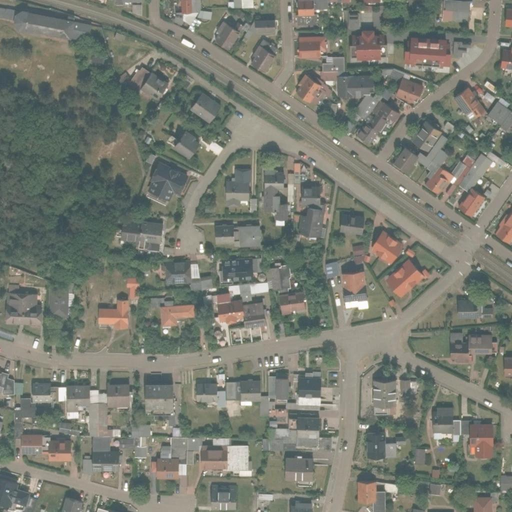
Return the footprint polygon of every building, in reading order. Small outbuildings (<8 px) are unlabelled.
[(182,0),(183,12),(177,12),(177,22),(195,21),(195,13),(203,13),(201,0),(182,0)] [(233,0),(234,10),(253,10),(252,0),(233,0)] [(313,0),(297,0),(298,15),(314,14),(314,9),(313,0)] [(313,0),(314,9),(332,9),(332,0),(334,0),(313,0)] [(397,2),(396,13),(417,14),(418,5),(427,5),(427,0),(414,0),(414,3),(397,2)] [(470,1),(459,0),(443,0),(442,19),(468,21),(470,1)] [(143,13),(143,4),(134,4),(134,13),(143,13)] [(0,15),(9,17),(19,19),(20,14),(27,10),(11,7),(0,5),(0,15)] [(32,11),(27,10),(20,14),(19,19),(19,23),(24,29),(26,29),(29,30),(73,39),(73,36),(77,20),(78,17),(70,15),(70,17),(70,18),(32,11)] [(348,29),(360,29),(359,13),(348,14),(348,29)] [(314,14),(298,15),(296,15),(296,31),(319,30),(318,14),(314,14)] [(79,20),(77,20),(73,36),(87,40),(91,41),(96,25),(79,20)] [(275,35),(275,20),(255,21),(255,35),(275,35)] [(216,41),(230,50),(240,33),(227,25),(216,41)] [(367,38),(358,38),(358,46),(356,46),(356,58),(384,59),(384,56),(389,56),(389,45),(384,45),(384,37),(375,37),(375,31),(367,31),(367,38)] [(120,32),(118,38),(124,41),(127,35),(120,32)] [(327,37),(299,37),(300,58),(322,58),(321,50),(327,50),(327,37)] [(449,66),(450,44),(447,44),(447,39),(410,38),(410,49),(405,48),(404,64),(449,66)] [(255,58),(252,63),(264,72),(276,57),(273,55),(276,50),(263,41),(253,56),(255,58)] [(453,57),(462,58),(462,53),(467,53),(467,48),(472,49),(472,42),(454,42),(453,57)] [(511,52),(502,51),(501,67),(511,67),(511,47),(511,52)] [(372,97),(373,74),(343,74),(344,57),(332,57),(332,62),(321,62),(320,79),(338,80),(337,96),(363,97),(372,97)] [(141,89),(151,73),(142,67),(140,70),(138,69),(129,83),(140,90),(141,89)] [(169,83),(152,72),(151,73),(141,89),(158,100),(169,83)] [(304,76),(296,88),(299,90),(296,94),(310,103),(311,102),(315,106),(325,91),(319,87),(321,84),(313,78),(311,81),(304,76)] [(418,97),(423,87),(403,78),(395,98),(410,104),(411,101),(413,102),(415,96),(418,97)] [(468,87),(453,97),(471,122),(485,112),(468,87)] [(221,106),(201,93),(190,109),(210,123),(221,106)] [(354,113),(366,121),(370,115),(373,117),(383,102),(386,99),(378,93),(372,97),(371,100),(363,97),(354,113)] [(497,102),(506,108),(510,103),(501,97),(497,102)] [(373,117),(386,126),(390,129),(400,113),(383,102),(373,117)] [(497,102),(487,116),(500,125),(510,111),(506,108),(497,102)] [(500,125),(500,126),(505,130),(511,120),(511,109),(511,110),(510,111),(500,125)] [(366,121),(355,136),(371,148),(386,126),(373,117),(370,115),(366,121)] [(425,120),(411,140),(428,152),(442,132),(437,128),(439,125),(435,122),(433,125),(425,120)] [(200,142),(184,130),(172,146),(189,158),(200,142)] [(418,157),(417,158),(430,167),(443,148),(450,138),(443,133),(426,157),(421,153),(418,157)] [(210,147),(221,153),(224,147),(213,141),(210,147)] [(418,157),(404,148),(392,166),(406,175),(417,158),(418,157)] [(443,148),(430,167),(437,172),(440,167),(450,153),(443,148)] [(474,187),(493,160),(480,152),(476,158),(468,152),(452,175),(450,179),(470,193),(474,187)] [(180,192),(188,175),(160,162),(152,178),(155,179),(149,190),(169,200),(175,189),(180,192)] [(296,173),(290,173),(290,183),(301,183),(302,163),(296,163),(296,173)] [(437,172),(427,186),(439,194),(450,179),(452,175),(440,167),(437,172)] [(254,202),(253,171),(238,171),(239,183),(228,184),(229,206),(245,206),(244,202),(254,202)] [(285,171),(265,171),(265,210),(281,210),(281,192),(285,192),(285,171)] [(320,187),(302,187),(301,203),(294,234),(320,238),(325,203),(320,202),(320,187)] [(460,208),(473,217),(487,196),(474,187),(470,193),(460,208)] [(362,234),(364,217),(341,215),(339,232),(362,234)] [(511,218),(510,217),(499,234),(511,242),(511,218)] [(161,243),(163,222),(123,218),(121,239),(161,243)] [(259,225),(238,226),(239,246),(260,245),(259,225)] [(234,227),(215,228),(216,243),(235,242),(234,227)] [(405,245),(385,231),(373,248),(393,261),(405,245)] [(354,246),(355,255),(367,253),(366,244),(354,246)] [(355,256),(356,263),(369,261),(368,254),(355,256)] [(255,259),(225,261),(226,281),(256,279),(255,259)] [(425,276),(410,260),(387,281),(401,297),(425,276)] [(191,262),(168,263),(169,283),(192,281),(191,262)] [(337,262),(326,264),(325,269),(327,278),(340,276),(337,262)] [(279,268),(266,269),(268,282),(268,289),(281,288),(279,268)] [(364,271),(341,273),(344,302),(367,299),(364,271)] [(128,287),(130,287),(130,298),(137,298),(137,288),(139,288),(139,278),(128,278),(128,287)] [(251,291),(251,294),(269,292),(268,289),(268,282),(250,284),(251,291)] [(239,285),(240,292),(251,291),(250,284),(239,285)] [(68,287),(50,285),(48,314),(66,315),(68,287)] [(240,294),(240,292),(239,285),(228,286),(229,293),(229,295),(240,294)] [(245,328),(266,325),(265,316),(266,316),(265,298),(252,300),(251,294),(251,291),(240,292),(240,294),(241,301),(230,302),(218,303),(218,306),(219,310),(220,320),(226,320),(226,322),(237,321),(237,318),(244,317),(245,328)] [(45,294),(9,292),(7,325),(43,327),(45,294)] [(303,292),(279,295),(281,312),(306,308),(303,292)] [(218,303),(230,302),(229,295),(229,293),(217,294),(217,295),(218,303)] [(212,305),(211,296),(211,295),(203,296),(204,306),(212,305)] [(128,327),(128,299),(115,299),(115,309),(98,308),(98,323),(114,324),(114,327),(128,327)] [(479,301),(459,301),(458,320),(479,321),(479,301)] [(193,305),(160,306),(161,325),(178,324),(178,316),(194,315),(193,305)] [(494,335),(450,334),(450,361),(471,362),(471,354),(494,354),(494,335)] [(18,379),(0,372),(0,396),(11,400),(18,379)] [(321,398),(321,378),(297,378),(297,397),(321,398)] [(287,379),(275,380),(275,400),(287,400),(287,379)] [(397,379),(374,379),(374,414),(388,414),(388,406),(397,406),(397,379)] [(411,379),(400,379),(401,394),(411,393),(411,379)] [(239,383),(226,384),(227,401),(239,401),(239,383)] [(239,383),(239,401),(262,400),(261,383),(239,383)] [(52,385),(33,386),(34,405),(53,404),(52,385)] [(130,385),(107,385),(107,403),(107,411),(131,411),(130,385)] [(175,385),(147,385),(147,410),(175,410),(175,385)] [(89,404),(88,386),(64,388),(65,416),(79,415),(78,409),(89,408),(89,404)] [(218,386),(195,386),(195,404),(218,404),(218,386)] [(321,398),(297,397),(297,410),(321,410),(321,398)] [(108,436),(107,411),(107,403),(89,404),(89,408),(90,436),(108,436)] [(34,419),(34,405),(20,405),(20,420),(34,419)] [(437,414),(432,414),(432,434),(460,435),(460,424),(460,420),(453,420),(453,407),(437,407),(437,414)] [(320,444),(320,418),(291,418),(291,444),(320,444)] [(61,430),(73,432),(74,425),(62,422),(61,430)] [(152,435),(152,423),(133,423),(133,437),(121,437),(121,447),(136,447),(136,456),(148,456),(147,435),(152,435)] [(470,446),(474,446),(474,455),(492,455),(492,424),(470,424),(470,446)] [(174,433),(181,434),(182,427),(175,426),(174,433)] [(387,433),(367,433),(367,456),(396,456),(396,441),(388,441),(387,433)] [(43,436),(23,437),(24,453),(43,452),(43,436)] [(190,436),(172,436),(172,457),(181,457),(190,457),(190,436)] [(70,460),(70,442),(50,443),(51,461),(70,460)] [(247,445),(202,445),(202,467),(247,467),(247,445)] [(425,449),(416,448),(415,464),(424,464),(425,449)] [(94,460),(94,472),(120,472),(120,453),(94,452),(94,460)] [(172,457),(158,458),(158,479),(182,479),(181,457),(172,457)] [(315,459),(286,458),(285,479),(313,481),(315,459)] [(94,475),(94,472),(94,460),(85,460),(85,475),(94,475)] [(511,477),(501,477),(501,489),(511,489),(511,477)] [(19,485),(0,478),(0,505),(10,509),(13,502),(27,507),(31,494),(18,490),(19,485)] [(377,480),(357,480),(357,502),(374,502),(373,511),(386,511),(386,492),(377,492),(377,480)] [(430,492),(442,494),(443,483),(432,482),(430,492)] [(236,486),(210,486),(210,508),(236,508),(236,486)] [(80,511),(83,502),(66,497),(62,511),(80,511)] [(491,497),(474,497),(474,511),(491,511),(492,503),(491,497)] [(311,511),(311,503),(291,503),(290,511),(311,511)]
